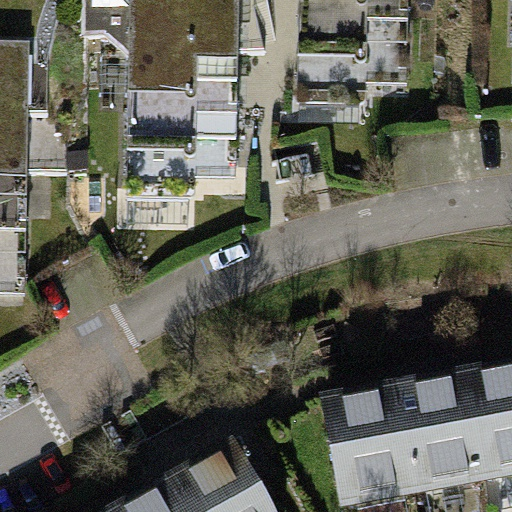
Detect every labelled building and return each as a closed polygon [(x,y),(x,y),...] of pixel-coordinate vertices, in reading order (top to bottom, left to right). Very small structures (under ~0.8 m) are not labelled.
[(130,0),(130,149),(226,149),(226,0),(130,0)] [(309,0),(309,63),(405,63),(405,0),(309,0)] [(0,39),(0,277),(18,278),(18,40),(0,39)] [(511,375),(469,383),(487,480),(511,475),(511,375)] [(397,396),(415,493),(487,480),(469,383),(397,396)] [(324,409),(342,507),(415,493),(397,396),(324,409)] [(174,488),(187,511),(272,511),(238,452),(174,488)] [(130,511),(187,511),(174,488),(130,511)]
